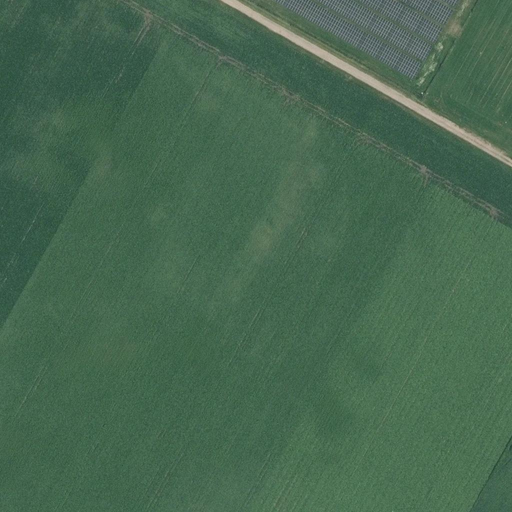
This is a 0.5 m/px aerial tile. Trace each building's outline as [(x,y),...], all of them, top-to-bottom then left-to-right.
[(487,10),(481,9),(483,4),(476,2),(473,13),(485,16),(487,10)] [(465,24),(467,12),(460,11),(458,23),(465,24)] [(486,38),(483,44),(503,56),(511,41),(511,40),(476,19),(470,29),(486,38)] [(467,92),(481,52),(467,47),(468,43),(462,41),(458,51),(466,54),(463,60),(455,57),(450,71),(454,72),(449,86),(467,92)] [(510,137),(511,132),(511,111),(508,110),(497,131),(510,137)]
